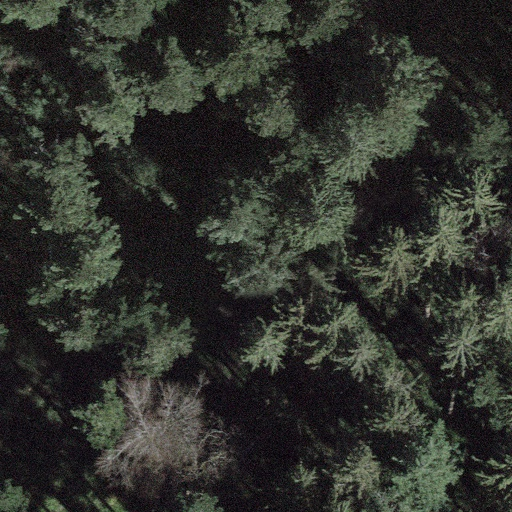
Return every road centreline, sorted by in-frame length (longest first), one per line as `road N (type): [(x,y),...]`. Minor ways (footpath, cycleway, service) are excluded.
road 1 (track): [(433,0),(417,16),(253,328)]
road 2 (track): [(253,328),(166,511)]
